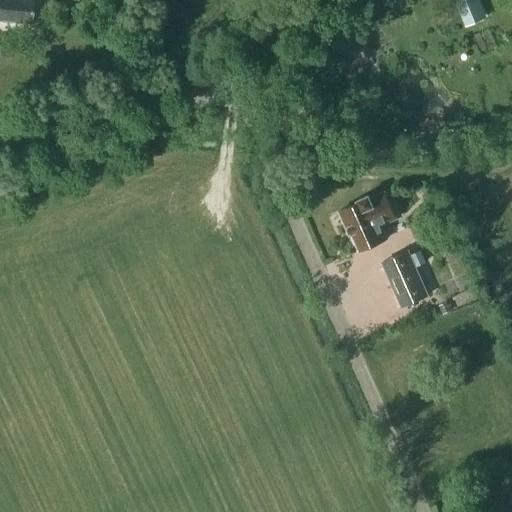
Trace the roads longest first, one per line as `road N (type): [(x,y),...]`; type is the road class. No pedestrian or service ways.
road 1 (track): [(427,511),(230,77)]
road 2 (unclassified): [(0,184),(95,151),(230,77),(289,0)]
